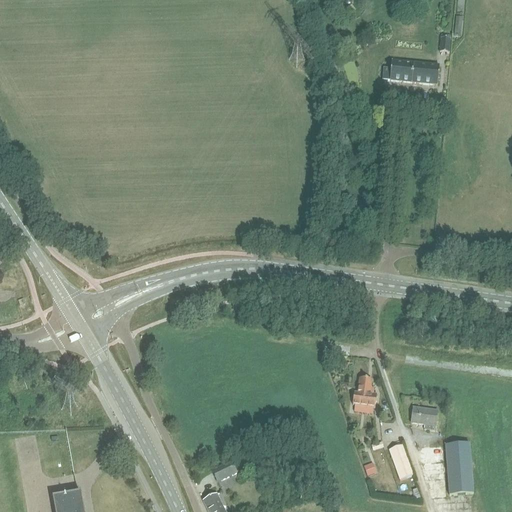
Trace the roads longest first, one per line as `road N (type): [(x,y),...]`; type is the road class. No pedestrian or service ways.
road 1 (unclassified): [(432,511),(380,360),(380,285)]
road 2 (unclassified): [(198,511),(113,313)]
road 3 (primary): [(177,511),(83,331)]
road 4 (unclassified): [(380,285),(388,260),(402,253),(511,262)]
road 5 (tertiary): [(161,285),(234,271),(298,276)]
road 6 (primary): [(73,314),(0,201)]
road 7 (tertiary): [(511,303),(380,285)]
